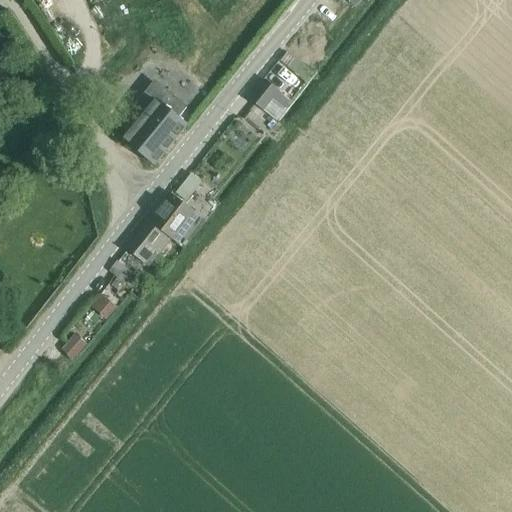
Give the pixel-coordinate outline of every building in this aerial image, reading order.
[(149,80),(174,46),(161,37),(136,71),(149,80)] [(131,130),(123,139),(154,165),(187,125),(178,118),(186,108),(154,82),(121,122),(131,130)] [(264,110),(279,92),(266,82),(251,100),(264,110)] [(189,174),(172,196),(183,204),(200,182),(189,174)] [(174,244),(197,215),(183,204),(172,196),(169,194),(147,222),(169,240),(174,244)] [(150,264),(169,240),(147,222),(126,249),(145,265),(148,261),(150,264)] [(110,302),(125,283),(132,274),(116,261),(109,271),(118,277),(103,296),(110,302)] [(74,334),(61,349),(72,360),(86,344),(74,334)]
